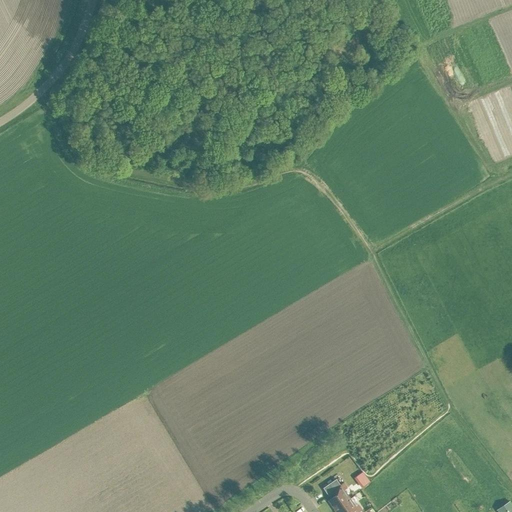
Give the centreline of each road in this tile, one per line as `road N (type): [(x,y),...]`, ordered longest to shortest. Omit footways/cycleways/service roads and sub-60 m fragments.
road 1 (track): [(61,68),(74,82),(68,121),(101,164),(213,192),(303,167),(370,250),(511,174)]
road 2 (unclassified): [(0,120),(61,68),(92,0)]
